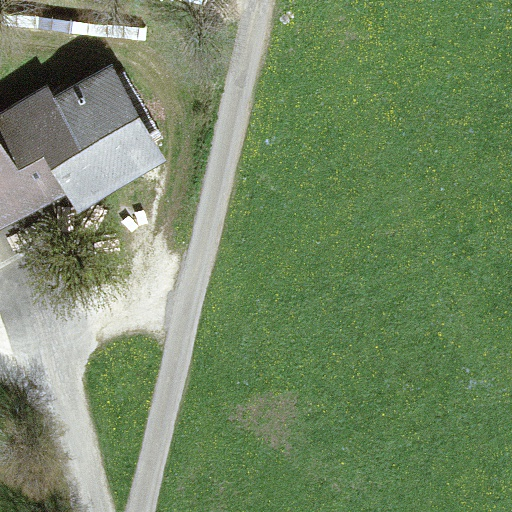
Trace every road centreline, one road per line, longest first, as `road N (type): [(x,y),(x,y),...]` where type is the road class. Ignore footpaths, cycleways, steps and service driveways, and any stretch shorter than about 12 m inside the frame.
road 1 (unclassified): [(136,511),(255,0)]
road 2 (track): [(189,283),(46,343),(94,511)]
